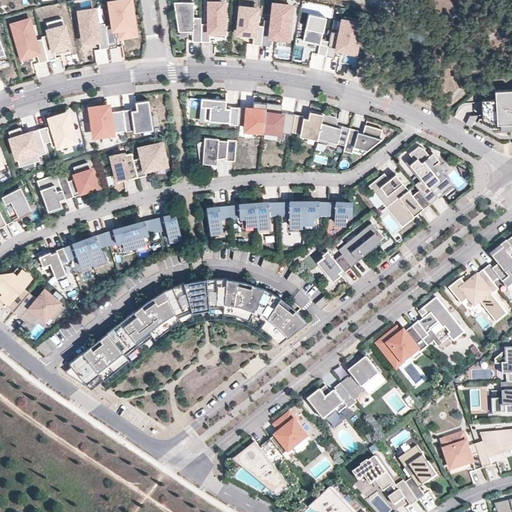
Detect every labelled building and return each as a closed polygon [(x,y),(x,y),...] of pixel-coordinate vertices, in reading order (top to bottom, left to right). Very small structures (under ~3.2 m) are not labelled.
[(107,24),(110,49),(119,47),(118,38),(117,34),(123,33),(123,37),(137,35),(136,26),(136,25),(131,26),(128,10),(133,9),(133,8),(131,0),(128,0),(114,2),(118,22),(107,24)] [(201,24),(201,42),(210,42),(210,35),(225,35),(225,1),(207,0),(206,24),(201,24)] [(193,2),(174,2),(179,32),(192,32),(193,42),(201,42),(201,24),(201,18),(193,18),(193,2)] [(263,25),(261,44),(270,45),(271,38),(271,31),(274,32),(276,33),(275,39),(290,40),(293,5),(272,3),(269,20),(264,19),(263,25)] [(252,43),(261,44),(263,25),(258,25),(259,8),(238,6),(235,35),(253,37),(252,43)] [(128,10),(131,26),(136,25),(136,26),(139,25),(136,8),(133,8),(133,9),(128,10)] [(102,50),(110,49),(107,24),(99,25),(97,10),(80,13),(82,23),(83,22),(86,42),(100,40),(102,50)] [(316,54),(325,56),(328,42),(321,40),(326,19),(309,15),(302,41),(319,45),(316,54)] [(328,42),(325,56),(333,58),(335,49),(336,49),(337,47),(341,48),(341,50),(344,51),(353,53),(360,22),(343,18),(339,35),(330,33),(328,42)] [(43,37),(43,39),(49,62),(58,59),(55,50),(70,46),(63,19),(47,23),(51,35),(43,37)] [(41,64),(49,62),(43,39),(36,41),(31,21),(15,25),(24,58),(38,54),(41,64)] [(478,121),(475,121),(473,125),(488,132),(511,131),(511,95),(511,96),(508,91),(490,92),(490,101),(476,102),(478,121)] [(237,124),(239,107),(230,106),(230,108),(225,107),(225,99),(200,98),(200,106),(205,107),(204,120),(229,122),(229,123),(237,124)] [(264,130),(267,101),(255,100),(254,111),(246,110),(244,128),(264,130)] [(132,110),(123,111),(126,131),(134,130),(134,133),(152,131),(149,101),(136,103),(137,111),(132,111),(132,110)] [(294,121),(296,112),(287,111),(287,114),(282,114),(283,104),(267,101),(264,130),(291,133),(292,129),(294,121)] [(126,131),(123,111),(112,113),(111,105),(88,107),(92,140),(116,137),(115,133),(126,131)] [(316,135),(322,110),(310,108),(307,117),(302,116),(302,113),(296,112),(294,121),(292,129),(300,131),(299,133),(316,137),(316,135)] [(343,144),(349,126),(340,123),(340,126),(335,124),(336,122),(337,118),(337,115),(322,110),(316,135),(326,138),(325,142),(334,145),(335,141),(343,144)] [(48,127),(40,129),(41,133),(44,143),(51,140),(52,146),(58,144),(59,145),(76,140),(68,114),(51,119),(53,125),(54,126),(49,128),(48,127)] [(461,126),(468,129),(473,118),(465,118),(461,126)] [(357,128),(349,126),(343,144),(342,149),(350,151),(352,145),(364,149),(380,137),(378,136),(381,128),(364,123),(361,133),(356,132),(357,128)] [(40,154),(47,152),(44,143),(41,133),(40,129),(32,132),(33,133),(24,136),(24,135),(22,128),(10,132),(21,164),(41,157),(40,154)] [(218,136),(204,135),(203,139),(203,143),(196,143),(198,158),(201,158),(216,157),(220,157),(220,154),(225,154),(225,156),(225,158),(233,159),(235,138),(227,137),(227,139),(218,138),(218,136)] [(418,188),(429,201),(436,195),(435,195),(437,193),(429,183),(433,180),(441,190),(442,191),(452,182),(445,174),(440,178),(429,165),(435,161),(438,158),(432,150),(428,153),(419,142),(408,151),(413,157),(407,162),(421,179),(415,184),(418,188)] [(131,159),(135,177),(144,175),(142,169),(164,164),(159,143),(138,147),(140,157),(131,159)] [(131,159),(130,153),(122,155),(122,152),(109,155),(115,181),(123,180),(122,176),(126,175),(126,179),(135,177),(131,159)] [(445,174),(435,161),(429,165),(440,178),(445,174)] [(67,181),(72,196),(81,194),(80,191),(95,186),(90,169),(89,170),(86,162),(72,167),(75,175),(74,175),(75,178),(67,181)] [(368,182),(386,204),(407,187),(395,171),(388,176),(386,178),(381,172),(368,182)] [(67,181),(64,173),(56,176),(55,173),(36,180),(44,204),(58,199),(63,197),(64,199),(72,196),(67,181)] [(433,180),(429,183),(437,193),(441,190),(433,180)] [(2,198),(3,200),(21,191),(18,187),(1,196),(2,198)] [(422,206),(423,207),(429,201),(418,188),(412,193),(407,187),(386,204),(391,211),(394,208),(405,221),(414,214),(413,213),(419,208),(417,206),(420,204),(422,206)] [(0,199),(0,214),(5,225),(13,221),(13,219),(31,210),(21,191),(3,200),(2,198),(0,199)] [(58,199),(44,204),(46,210),(61,206),(58,199)] [(325,213),(325,199),(315,199),(315,200),(316,200),(316,213),(325,213)] [(325,213),(332,213),(332,201),(334,201),(334,200),(325,199),(325,213)] [(267,218),(278,217),(277,200),(265,200),(265,201),(266,201),(267,218)] [(278,217),(286,217),(286,200),(287,200),(277,200),(278,217)] [(300,224),(299,200),(287,200),(286,200),(287,228),(300,227),(300,224)] [(316,218),(316,213),(316,200),(315,200),(299,200),(300,224),(311,224),(311,218),(316,218)] [(253,202),(254,223),(255,228),(267,227),(267,218),(266,201),(265,201),(253,202)] [(349,214),(349,201),(334,201),(332,201),(332,213),(332,220),(343,220),(343,214),(349,214)] [(238,202),(225,204),(227,219),(237,218),(236,204),(238,203),(238,202)] [(253,202),(238,203),(236,204),(237,218),(243,217),(244,224),(254,223),(253,202)] [(227,219),(225,204),(216,205),(216,206),(217,206),(219,220),(227,219)] [(219,220),(217,206),(216,206),(204,207),(207,230),(220,228),(219,220)] [(401,224),(405,221),(394,208),(391,211),(401,224)] [(164,230),(166,239),(178,236),(173,214),(162,216),(161,217),(164,230)] [(153,217),(157,232),(164,230),(161,217),(162,216),(161,215),(153,217)] [(146,234),(157,232),(153,217),(141,220),(141,221),(143,221),(146,234)] [(126,225),(132,246),(143,243),(141,236),(146,234),(143,221),(141,221),(126,225)] [(369,223),(336,250),(350,266),(357,261),(354,258),(358,255),(361,258),(375,246),(374,245),(367,237),(372,233),(375,230),(369,223)] [(132,246),(126,225),(112,230),(111,230),(114,243),(120,242),(122,248),(132,246)] [(102,232),(107,245),(114,243),(111,230),(112,230),(112,229),(102,232)] [(98,248),(107,245),(102,232),(93,235),(93,236),(94,236),(98,248)] [(372,233),(367,237),(374,245),(378,241),(372,233)] [(82,240),(90,262),(101,258),(102,257),(98,248),(94,236),(82,240)] [(497,262),(499,264),(493,269),(491,267),(490,265),(482,271),(492,283),(499,278),(502,283),(509,277),(505,272),(507,271),(511,266),(511,258),(511,257),(511,237),(507,241),(509,244),(493,257),(497,262)] [(78,266),(90,262),(82,240),(71,245),(70,245),(75,257),(78,266)] [(491,254),(493,257),(509,244),(507,241),(491,254)] [(70,245),(71,245),(71,243),(61,247),(66,260),(75,257),(70,245)] [(200,247),(201,261),(212,260),(212,246),(200,247)] [(48,252),(36,256),(40,266),(47,264),(53,278),(55,278),(56,281),(65,278),(60,264),(67,261),(66,260),(61,247),(54,250),(54,252),(49,254),(48,252)] [(233,247),(231,261),(239,262),(241,249),(233,247)] [(176,251),(179,265),(190,262),(188,248),(176,251)] [(350,266),(340,255),(334,261),(325,251),(320,255),(321,257),(324,261),(318,266),(331,282),(339,275),(337,273),(340,269),(343,272),(350,266)] [(263,255),(259,268),(274,274),(280,262),(263,255)] [(315,262),(318,266),(324,261),(321,257),(315,262)] [(137,268),(144,280),(159,272),(153,259),(137,268)] [(0,297),(2,299),(6,302),(4,304),(3,305),(11,312),(28,293),(20,287),(27,278),(15,268),(10,274),(0,275),(0,290),(3,294),(0,297)] [(307,279),(292,268),(285,280),(298,290),(307,279)] [(492,283),(482,271),(476,276),(476,277),(478,280),(474,284),(472,281),(466,286),(460,279),(448,288),(461,305),(469,298),(474,304),(478,301),(495,323),(506,314),(491,295),(498,290),(492,283)] [(511,277),(507,271),(505,272),(509,277),(502,283),(507,288),(511,284),(511,277)] [(195,287),(199,308),(201,308),(203,308),(203,307),(206,308),(203,282),(203,278),(199,279),(198,279),(195,279),(195,283),(195,287)] [(106,291),(114,302),(127,292),(119,281),(106,291)] [(203,282),(206,308),(208,308),(214,307),(221,307),(228,308),(235,310),(242,312),(248,314),(253,317),(258,320),(262,322),(267,326),(273,331),(269,335),(271,336),(274,339),(277,343),(296,328),(292,323),(289,320),(286,317),(282,314),(278,310),(273,306),(276,301),(273,299),(269,297),(264,294),(258,291),(256,297),(253,296),(250,294),(245,293),(238,291),(233,290),(229,289),(223,288),(224,282),(217,281),(212,281),(203,282)] [(231,283),(224,282),(223,288),(229,289),(233,290),(238,291),(245,293),(250,294),(253,296),(256,297),(258,291),(251,288),(246,287),(239,285),(235,284),(231,283)] [(88,360),(85,356),(63,372),(66,374),(89,389),(102,379),(99,375),(112,365),(125,355),(151,334),(158,329),(164,324),(168,321),(174,317),(177,316),(182,314),(189,311),(193,310),(199,308),(195,287),(186,289),(185,286),(181,287),(177,289),(172,291),(168,292),(165,294),(168,299),(164,301),(158,304),(153,309),(146,314),(141,317),(140,319),(137,315),(109,337),(112,341),(88,360)] [(35,300),(28,293),(11,312),(18,318),(19,317),(27,308),(38,317),(42,320),(46,316),(52,321),(63,308),(57,303),(49,296),(43,291),(35,300)] [(168,299),(165,294),(162,296),(156,299),(152,303),(146,307),(143,310),(137,315),(140,319),(141,317),(146,314),(153,309),(158,304),(164,301),(168,299)] [(324,295),(313,304),(319,310),(326,304),(325,303),(328,300),(324,295)] [(419,321),(411,327),(427,347),(433,342),(437,347),(441,344),(430,330),(429,331),(428,329),(438,322),(442,328),(444,326),(450,333),(448,335),(452,341),(463,333),(435,298),(422,309),(426,313),(422,317),(421,317),(423,320),(419,322),(419,321)] [(277,302),(276,301),(273,306),(278,310),(282,314),(286,317),(289,320),(292,323),(296,328),(301,324),(299,322),(296,318),(293,315),(289,312),(286,309),(282,305),(279,303),(277,302)] [(73,317),(82,328),(95,318),(86,307),(73,317)] [(27,308),(19,317),(23,320),(22,321),(29,327),(38,317),(27,308)] [(246,319),(248,314),(242,312),(235,310),(234,315),(240,317),(246,319)] [(164,324),(167,328),(180,321),(177,316),(174,317),(168,321),(164,324)] [(264,330),(269,335),(273,331),(267,326),(262,322),(259,326),(264,330)] [(151,334),(154,338),(167,328),(164,324),(158,329),(151,334)] [(392,333),(380,342),(385,348),(382,350),(396,367),(403,361),(401,358),(415,347),(419,353),(427,347),(411,327),(405,332),(405,333),(401,337),(401,336),(397,339),(392,333)] [(112,341),(109,337),(85,356),(88,360),(112,341)] [(51,353),(42,342),(34,348),(45,357),(51,353)] [(507,363),(506,350),(494,364),(504,364),(504,363),(507,363)] [(112,365),(115,369),(128,359),(125,355),(112,365)] [(347,378),(340,383),(354,400),(365,392),(362,388),(379,374),(366,358),(360,362),(349,371),(352,376),(348,379),(347,378)] [(347,369),(349,371),(360,362),(358,360),(347,369)] [(99,375),(102,379),(115,369),(112,365),(99,375)] [(511,382),(507,383),(499,383),(500,398),(490,399),(490,413),(507,413),(506,407),(511,406),(511,382)] [(354,400),(340,383),(334,389),(335,391),(331,394),(326,398),(320,390),(308,400),(322,418),(334,409),(335,410),(338,413),(346,407),(348,409),(356,403),(354,400)] [(325,386),(320,390),(326,398),(331,394),(325,386)] [(334,409),(322,418),(323,419),(335,410),(334,409)] [(271,439),(284,455),(306,437),(288,415),(275,426),(281,433),(277,436),(276,434),(271,439)] [(477,452),(483,468),(491,466),(488,456),(511,447),(511,430),(480,434),(483,442),(475,445),(477,452)] [(483,468),(477,452),(469,454),(462,432),(442,439),(451,469),(471,462),(474,471),(483,468)] [(275,466),(286,458),(284,455),(271,439),(260,447),(256,442),(235,459),(275,493),(289,483),(275,466)] [(410,477),(404,482),(417,501),(424,496),(418,488),(416,484),(420,481),(422,485),(436,475),(415,445),(397,458),(404,468),(408,465),(415,474),(410,477)] [(404,482),(403,481),(396,487),(374,458),(367,463),(367,462),(359,468),(360,469),(351,476),(358,484),(363,480),(369,487),(374,483),(382,494),(390,488),(395,494),(388,499),(394,506),(404,499),(410,507),(417,501),(404,482)] [(408,465),(404,468),(410,477),(415,474),(408,465)] [(289,483),(275,493),(280,496),(292,487),(289,483)] [(331,494),(348,511),(352,511),(330,487),(309,507),(316,511),(329,511),(319,505),(331,494)] [(329,511),(348,511),(331,494),(319,505),(329,511)] [(499,511),(511,511),(511,501),(511,502),(511,503),(497,507),(499,511)]
